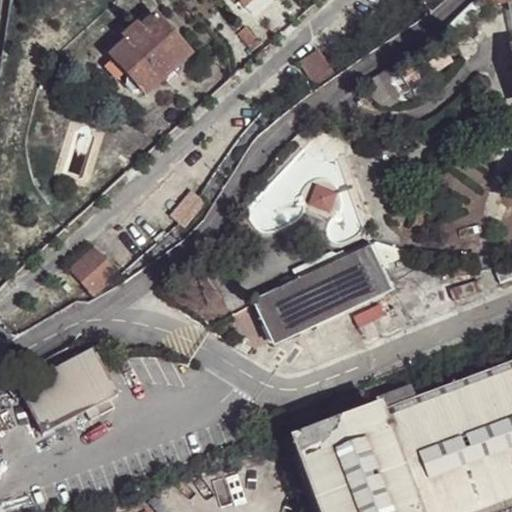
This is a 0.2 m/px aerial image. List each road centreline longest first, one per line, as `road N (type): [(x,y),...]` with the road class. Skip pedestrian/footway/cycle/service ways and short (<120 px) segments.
road 1 (residential): [(0,364),(88,320),(198,243),(272,139),(464,0)]
road 2 (unknown): [(219,357),(202,384),(169,404),(0,474)]
